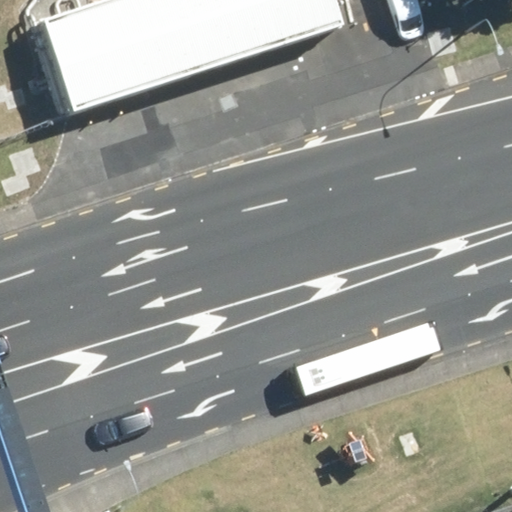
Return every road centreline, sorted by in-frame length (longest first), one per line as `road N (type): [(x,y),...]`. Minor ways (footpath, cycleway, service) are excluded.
road 1 (unclassified): [(511,122),(0,286)]
road 2 (tertiary): [(511,255),(0,405)]
